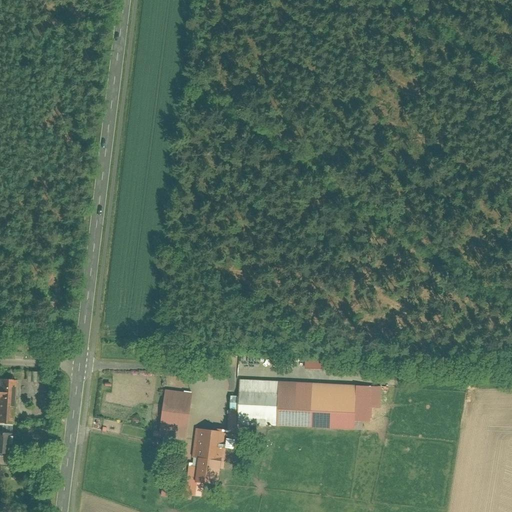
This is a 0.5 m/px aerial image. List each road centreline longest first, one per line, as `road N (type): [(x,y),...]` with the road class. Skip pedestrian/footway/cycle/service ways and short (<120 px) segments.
road 1 (tertiary): [(123,0),(79,363)]
road 2 (unclassified): [(79,363),(314,370)]
road 3 (track): [(511,377),(314,370)]
road 4 (tertiary): [(79,363),(60,511)]
